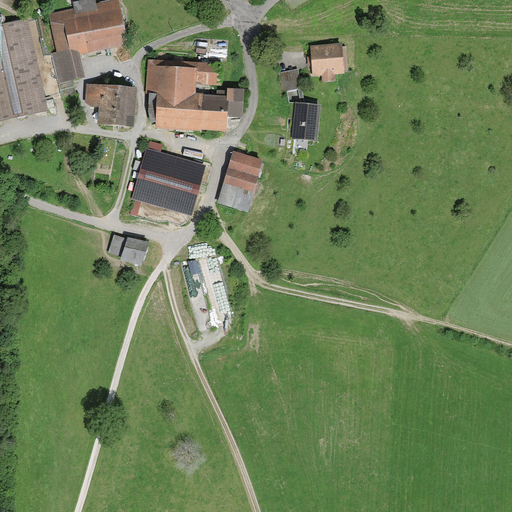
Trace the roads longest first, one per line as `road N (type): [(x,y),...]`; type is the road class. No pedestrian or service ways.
road 1 (track): [(198,222),(265,282),(397,309),(511,345)]
road 2 (track): [(77,511),(136,302),(171,238)]
road 3 (track): [(161,264),(173,316),(256,511)]
road 4 (track): [(0,136),(62,125),(149,134),(222,153)]
